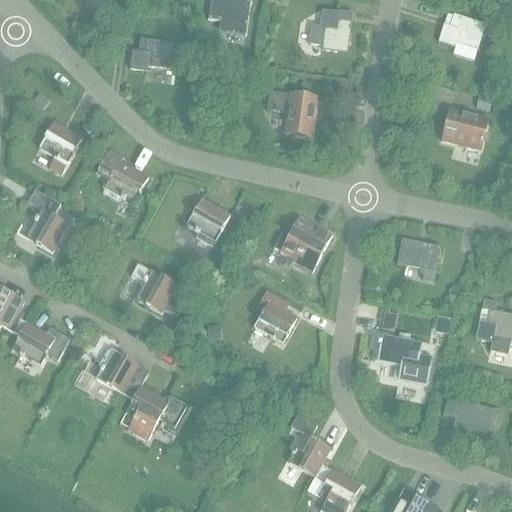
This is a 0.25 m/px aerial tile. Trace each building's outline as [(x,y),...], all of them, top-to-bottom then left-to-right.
[(247,27),(250,1),(240,0),(210,0),(207,21),(247,27)] [(321,48),(321,52),(347,55),(352,15),(338,13),(337,14),(321,12),(319,28),(311,27),(309,46),(321,48)] [(477,51),(485,26),(453,16),(449,29),(443,27),(438,44),(455,49),(456,44),(477,51)] [(169,71),(173,45),(139,40),(138,54),(132,53),(129,70),(147,73),(147,68),(169,71)] [(303,98),(285,96),(269,94),(267,111),(288,114),(285,136),(311,139),(315,106),(302,104),(303,98)] [(450,111),(443,136),(441,144),(480,154),(488,121),(450,111)] [(61,177),(82,141),(53,125),(38,151),(55,160),(49,170),(61,177)] [(109,153),(98,173),(110,180),(104,191),(105,191),(102,195),(119,204),(121,200),(124,202),(125,201),(134,206),(148,180),(120,164),(122,160),(109,153)] [(215,245),(230,218),(201,202),(186,228),(195,233),(198,235),(195,240),(212,249),(214,245),(215,245)] [(42,212),(26,240),(52,255),(68,227),(42,212)] [(273,249),(293,261),(292,263),(312,274),(332,238),(299,220),(290,235),(283,231),(273,249)] [(436,274),(440,249),(401,241),(396,266),(436,274)] [(151,273),(135,301),(161,316),(163,311),(176,318),(185,303),(172,296),(177,287),(151,273)] [(0,328),(13,335),(21,322),(15,320),(24,304),(0,290),(0,328)] [(264,312),(254,330),(282,346),(297,320),(284,313),(289,306),(267,293),(258,309),(264,312)] [(475,341),(491,344),(489,354),(508,357),(511,343),(511,316),(495,313),(497,305),(483,302),(481,312),(487,313),(485,325),(479,324),(475,341)] [(19,338),(11,352),(40,368),(46,357),(57,363),(69,341),(50,330),(46,337),(21,322),(13,335),(19,338)] [(382,339),(377,364),(400,368),(398,380),(416,384),(416,386),(427,388),(432,359),(419,357),(421,347),(409,344),(409,341),(403,340),(403,343),(382,339)] [(101,373),(96,382),(127,399),(134,386),(140,389),(147,377),(136,371),(138,368),(112,353),(107,350),(98,367),(102,369),(100,372),(101,373)] [(133,402),(125,415),(134,420),(127,431),(147,443),(153,432),(160,421),(175,429),(186,408),(170,399),(167,404),(140,389),(134,386),(127,399),(133,402)] [(453,429),(492,437),(497,412),(446,401),(443,417),(455,419),(453,429)] [(288,465),(320,482),(327,469),(321,467),(330,451),(309,439),(315,428),(296,417),(289,430),(303,438),(288,465)] [(327,469),(320,482),(325,485),(317,499),(326,503),(320,511),(347,511),(361,488),(327,469)] [(397,504),(392,511),(438,511),(404,492),(397,504)]
